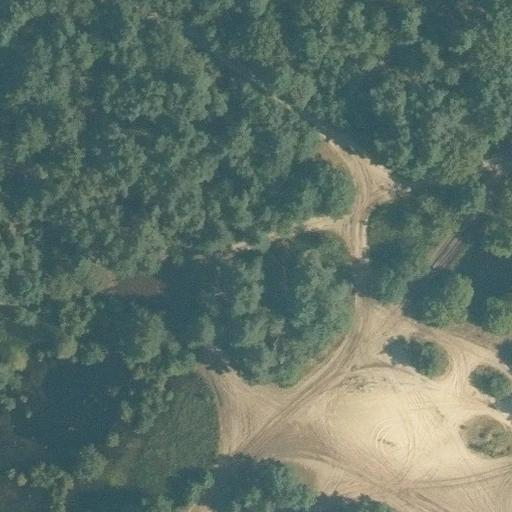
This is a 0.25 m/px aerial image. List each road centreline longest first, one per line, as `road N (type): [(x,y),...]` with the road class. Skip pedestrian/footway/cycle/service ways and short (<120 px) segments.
road 1 (track): [(0,159),(430,511)]
road 2 (track): [(0,290),(148,282),(511,151)]
road 3 (track): [(196,511),(376,305),(511,169)]
road 4 (track): [(137,0),(413,186)]
road 5 (track): [(511,471),(298,511)]
road 6 (track): [(511,363),(376,305)]
